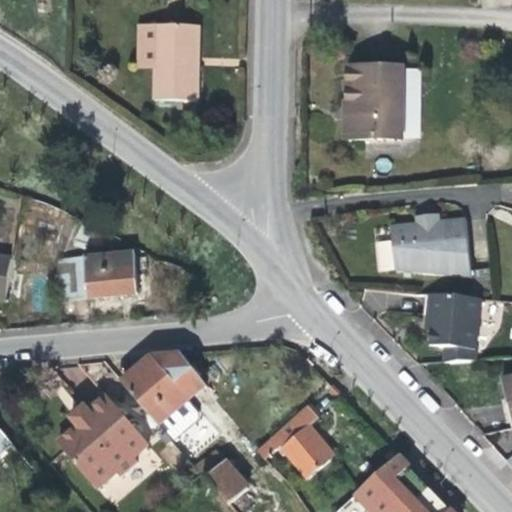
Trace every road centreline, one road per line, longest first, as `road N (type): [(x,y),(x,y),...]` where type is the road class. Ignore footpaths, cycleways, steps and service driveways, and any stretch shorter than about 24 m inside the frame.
road 1 (residential): [(0,53),(208,207),(261,256)]
road 2 (residential): [(306,309),(220,329),(0,350)]
road 3 (residential): [(306,309),(501,511)]
road 4 (unclassified): [(269,0),(261,256)]
